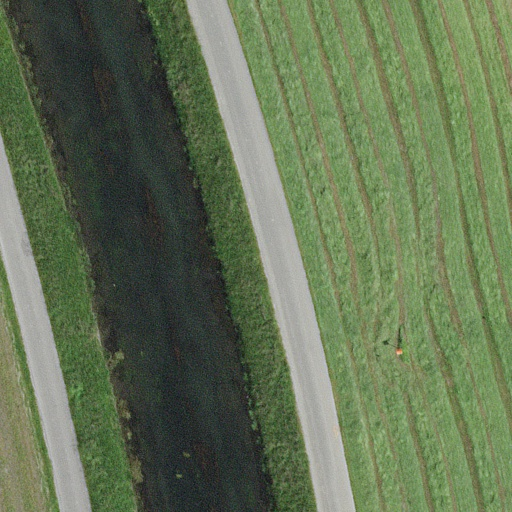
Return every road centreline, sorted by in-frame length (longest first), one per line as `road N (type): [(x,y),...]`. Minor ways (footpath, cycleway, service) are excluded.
road 1 (unclassified): [(335,511),(289,279),(205,0)]
road 2 (unclassified): [(0,185),(74,511)]
